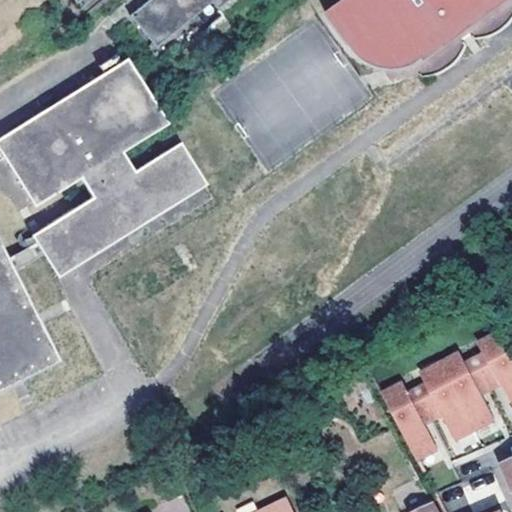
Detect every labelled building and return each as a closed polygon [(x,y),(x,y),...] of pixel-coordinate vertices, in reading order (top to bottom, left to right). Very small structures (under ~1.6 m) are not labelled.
[(147,0),(130,14),(155,44),(208,0),(210,0),(216,7),(224,0),(147,0)] [(348,0),(327,15),(354,54),(359,59),(369,67),(375,69),(382,71),(395,72),(403,70),(411,67),(416,64),(421,60),(503,0),(348,0)] [(0,385),(56,357),(12,272),(45,254),(57,274),(204,183),(178,142),(132,171),(119,150),(164,122),(126,59),(0,136),(0,149),(34,205),(80,175),(92,196),(32,234),(36,241),(7,259),(0,245),(0,385)] [(401,380),(382,389),(417,459),(436,450),(423,424),(427,422),(438,416),(441,415),(453,441),(493,421),(481,396),(485,393),(496,388),(501,385),(511,405),(511,350),(502,330),(477,343),(482,352),(464,361),(459,351),(419,371),(424,381),(406,390),(401,380)] [(408,504),(404,494),(395,498),(399,507),(408,504)] [(292,511),(287,501),(265,511),(292,511)]
